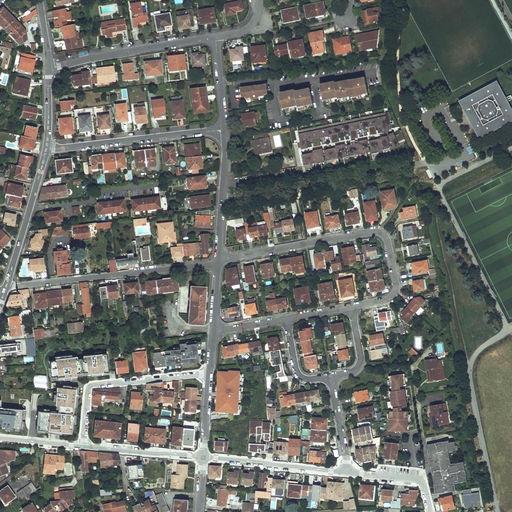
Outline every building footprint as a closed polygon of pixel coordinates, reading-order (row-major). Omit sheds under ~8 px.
[(242,2),(225,5),(228,16),(235,14),(235,11),(237,11),(243,10),(242,2)] [(322,2),(304,6),(306,18),(315,16),(315,15),(324,14),(323,8),(324,8),(322,2)] [(141,3),(130,5),(131,13),(143,11),(141,3)] [(0,23),(4,28),(15,20),(3,6),(0,9),(0,23)] [(296,7),(280,10),(281,15),(283,22),(298,20),(296,7)] [(380,7),(362,11),(365,24),(380,21),(379,16),(380,16),(379,12),(381,11),(380,7)] [(214,8),(199,11),(202,25),(217,22),(214,8)] [(37,14),(36,9),(23,19),(25,22),(37,14)] [(64,9),(53,11),(55,21),(56,20),(56,24),(55,24),(55,28),(61,27),(67,25),(66,20),(68,20),(66,12),(65,12),(64,9)] [(192,10),(176,13),(177,18),(179,17),(180,23),(178,24),(179,30),(187,28),(187,26),(190,25),(190,28),(195,27),(192,10)] [(143,11),(131,13),(132,16),(133,15),(133,19),(132,19),(134,29),(139,28),(139,24),(148,22),(146,13),(143,14),(143,11)] [(169,14),(154,17),(157,33),(172,30),(169,14)] [(21,25),(15,20),(4,28),(9,33),(21,25)] [(125,21),(107,24),(108,30),(102,31),(102,33),(126,28),(125,21)] [(67,25),(61,27),(62,33),(64,33),(65,39),(76,37),(74,30),(73,24),(67,25)] [(26,32),(21,25),(9,33),(15,39),(26,32)] [(126,28),(102,33),(103,37),(106,36),(107,40),(113,38),(112,34),(116,33),(127,31),(126,28)] [(322,30),(309,33),(312,47),(313,47),(314,53),(324,52),(321,40),(323,39),(322,30)] [(379,31),(356,35),(359,50),(363,49),(363,47),(372,46),(372,48),(376,47),(379,31)] [(20,45),(27,39),(26,32),(15,39),(20,45)] [(342,38),(333,39),(336,54),(342,53),(342,50),(345,50),(345,53),(352,51),(349,36),(345,37),(345,39),(342,40),(342,38)] [(76,37),(65,39),(68,50),(83,47),(82,39),(76,40),(76,37)] [(302,40),(287,43),(287,44),(289,53),(290,58),(305,55),(302,40)] [(287,44),(273,47),(274,53),(275,53),(276,56),(289,53),(287,44)] [(12,48),(3,46),(0,45),(0,56),(3,58),(3,63),(4,63),(4,64),(6,65),(6,64),(8,64),(12,48)] [(265,46),(251,48),(252,63),(266,61),(265,46)] [(235,50),(229,51),(230,62),(243,60),(241,47),(235,48),(235,50)] [(33,72),(36,56),(21,53),(17,69),(33,72)] [(196,54),(191,54),(192,67),(205,65),(203,55),(197,56),(196,54)] [(182,56),(167,58),(169,72),(184,70),(182,56)] [(159,62),(143,63),(145,77),(153,76),(161,75),(159,62)] [(131,64),(121,65),(122,73),(123,73),(124,80),(137,78),(137,73),(133,74),(131,64)] [(112,67),(103,68),(103,70),(96,71),(97,76),(93,76),(94,84),(114,82),(112,67)] [(82,76),(72,77),(73,87),(89,85),(88,72),(81,73),(82,76)] [(356,82),(352,83),(354,94),(369,91),(367,75),(355,77),(356,82)] [(31,80),(16,77),(12,93),(27,96),(31,80)] [(326,85),(322,85),(325,97),(339,95),(336,80),(336,78),(325,81),(326,85)] [(348,78),(336,80),(339,95),(340,96),(354,94),(352,83),(352,81),(349,82),(348,78)] [(254,85),(243,87),(245,96),(248,96),(252,96),(252,97),(254,97),(254,98),(262,97),(262,96),(264,96),(264,94),(267,94),(270,93),(269,84),(257,85),(258,88),(254,89),(254,85)] [(462,102),(480,136),(511,118),(511,113),(506,103),(504,99),(496,84),(462,102)] [(205,86),(190,88),(193,109),(208,107),(205,86)] [(308,88),(297,91),(300,106),(300,107),(315,104),(312,92),(308,92),(308,88)] [(286,95),(282,96),(284,108),(300,106),(297,91),(296,89),(285,91),(286,95)] [(67,96),(60,98),(61,112),(70,111),(69,105),(75,104),(74,100),(68,101),(67,96)] [(163,99),(151,101),(154,117),(165,116),(163,99)] [(173,102),(172,102),(175,119),(185,118),(182,100),(181,101),(173,102)] [(25,101),(24,104),(21,115),(35,119),(37,107),(36,107),(37,104),(25,101)] [(125,103),(115,104),(117,122),(127,121),(125,103)] [(138,107),(133,108),(135,123),(143,122),(143,123),(147,122),(145,104),(137,105),(138,107)] [(251,113),(243,114),(245,127),(257,125),(257,124),(255,113),(255,112),(254,112),(254,109),(250,110),(251,113)] [(380,114),(382,124),(384,133),(390,131),(390,130),(392,129),(389,112),(380,114)] [(371,116),(374,135),(378,134),(376,125),(382,124),(380,114),(371,116)] [(89,115),(78,117),(80,131),(91,130),(89,115)] [(107,115),(96,117),(98,129),(109,127),(107,115)] [(361,118),(363,128),(369,127),(371,135),(374,135),(371,116),(361,118)] [(61,129),(60,129),(61,133),(61,134),(62,134),(63,135),(74,134),(72,118),(61,120),(62,124),(61,124),(62,128),(61,129)] [(352,119),(356,138),(359,138),(358,129),(363,128),(361,118),(352,119)] [(343,121),(345,132),(350,131),(352,139),(356,138),(352,119),(343,121)] [(333,123),(337,142),(341,141),(339,133),(345,132),(343,121),(333,123)] [(324,125),(326,135),(332,134),(333,143),(337,142),(333,123),(324,125)] [(38,127),(26,124),(24,135),(35,138),(38,127)] [(315,127),(318,146),(322,145),(320,137),(326,135),(324,125),(315,127)] [(305,129),(307,139),(313,138),(315,146),(318,146),(315,127),(305,129)] [(309,148),(307,139),(305,129),(296,131),(299,145),(299,148),(302,147),(303,149),(309,148)] [(389,139),(391,147),(393,146),(394,148),(400,146),(398,142),(405,139),(402,132),(396,135),(395,132),(388,135),(388,136),(389,139)] [(259,134),(254,135),(255,140),(252,140),(255,155),(272,152),(269,137),(260,139),(259,134)] [(19,145),(33,149),(35,138),(24,135),(21,135),(19,145)] [(389,139),(388,136),(381,137),(381,138),(371,141),(373,154),(380,152),(379,149),(384,148),(384,151),(391,150),(391,147),(389,139)] [(356,153),(361,152),(361,154),(371,152),(369,139),(359,141),(361,151),(358,151),(356,140),(352,141),(353,144),(348,145),(351,158),(357,157),(356,153)] [(199,143),(185,145),(186,156),(201,155),(199,143)] [(339,158),(349,156),(346,144),(336,146),(338,154),(336,155),(334,148),(326,150),(328,163),(335,162),(334,158),(339,157),(339,158)] [(154,148),(134,151),(136,166),(156,164),(154,148)] [(303,154),(306,168),(312,166),(311,163),(316,162),(316,163),(326,161),(324,148),(314,150),(316,159),(313,159),(312,153),(303,154)] [(163,150),(164,163),(176,162),(174,149),(163,150)] [(125,166),(124,152),(114,153),(116,167),(125,166)] [(102,155),(104,168),(109,167),(116,167),(114,153),(102,155)] [(33,157),(20,154),(18,165),(27,167),(28,167),(29,162),(31,163),(33,157)] [(98,168),(99,168),(104,168),(102,155),(91,156),(92,165),(88,166),(89,174),(93,173),(93,168),(98,168)] [(188,168),(202,167),(201,155),(186,156),(188,168)] [(73,171),(71,158),(62,159),(63,161),(56,162),(57,173),(73,171)] [(14,175),(27,178),(28,173),(26,173),(27,167),(18,165),(11,163),(10,168),(12,168),(15,168),(14,175)] [(199,176),(187,177),(189,188),(207,186),(206,181),(205,181),(204,177),(200,177),(199,176)] [(23,185),(8,181),(6,193),(11,194),(21,196),(23,185)] [(48,198),(68,196),(66,184),(47,187),(48,198)] [(48,198),(47,187),(42,187),(38,199),(48,198)] [(394,189),(382,191),(385,207),(391,205),(391,204),(397,203),(397,202),(397,201),(394,189)] [(11,194),(6,193),(5,196),(11,198),(9,204),(18,207),(21,196),(11,194)] [(209,194),(191,196),(192,208),(211,205),(209,194)] [(161,205),(159,195),(151,196),(151,198),(146,198),(146,197),(140,198),(140,199),(132,200),(134,210),(142,209),(142,208),(147,207),(147,208),(153,208),(153,206),(161,205)] [(126,209),(125,199),(116,200),(116,201),(111,202),(111,201),(105,201),(106,203),(98,204),(99,214),(107,213),(107,211),(112,211),(112,212),(118,211),(118,210),(126,209)] [(375,200),(364,202),(368,220),(373,219),(373,217),(378,216),(375,200)] [(402,218),(418,215),(416,204),(405,206),(406,210),(400,211),(402,218)] [(355,212),(346,214),(348,224),(360,222),(358,208),(355,209),(355,212)] [(196,225),(210,226),(211,209),(197,211),(196,225)] [(61,211),(45,213),(46,223),(63,221),(61,211)] [(273,211),(269,212),(272,227),(276,227),(278,233),(285,231),(284,222),(276,223),(273,211)] [(306,213),(309,228),(315,226),(316,228),(321,227),(318,211),(306,213)] [(15,214),(4,212),(4,213),(2,212),(1,218),(4,219),(3,221),(8,222),(8,223),(13,224),(15,214)] [(267,225),(259,227),(260,234),(261,236),(269,234),(268,228),(272,227),(269,212),(264,213),(267,225)] [(339,215),(326,217),(328,228),(341,226),(339,215)] [(293,219),(283,221),(284,222),(285,231),(295,230),(293,219)] [(159,237),(159,243),(169,242),(169,237),(175,236),(174,232),(173,232),(171,222),(157,223),(159,237)] [(250,227),(246,228),(246,229),(247,235),(250,234),(253,234),(253,236),(254,235),(260,234),(259,227),(258,222),(252,224),(253,228),(250,228),(250,227)] [(74,238),(90,237),(88,224),(73,226),(74,238)] [(413,225),(403,227),(406,238),(415,237),(413,225)] [(4,226),(0,230),(0,246),(1,247),(13,235),(4,226)] [(68,226),(55,228),(52,236),(69,234),(68,226)] [(41,235),(47,235),(47,229),(29,231),(27,237),(32,239),(31,244),(32,245),(31,248),(37,250),(38,246),(42,248),(44,240),(42,239),(41,235)] [(246,229),(237,231),(240,240),(248,238),(247,235),(246,229)] [(202,242),(198,242),(199,254),(208,253),(206,241),(209,240),(208,233),(201,234),(202,242)] [(199,254),(198,242),(182,244),(183,245),(184,255),(199,254)] [(370,243),(362,245),(364,253),(365,260),(366,261),(371,260),(370,255),(378,253),(377,246),(377,243),(370,245),(370,243)] [(418,244),(407,246),(408,250),(410,249),(411,255),(420,253),(418,244)] [(184,255),(183,245),(178,246),(173,246),(174,256),(184,255)] [(144,246),(144,248),(140,248),(142,260),(150,259),(149,246),(144,246)] [(343,248),(346,264),(365,260),(364,253),(356,255),(354,246),(343,248)] [(58,251),(54,251),(55,261),(57,261),(60,261),(60,264),(57,264),(58,275),(71,273),(70,263),(68,264),(68,260),(66,250),(62,250),(58,251)] [(325,254),(326,260),(335,258),(334,252),(331,252),(331,250),(324,251),(325,254)] [(128,258),(116,259),(117,265),(119,265),(119,268),(135,266),(134,257),(133,257),(133,253),(128,253),(128,258)] [(315,255),(318,268),(327,266),(326,260),(325,254),(320,254),(315,255)] [(306,271),(303,255),(298,256),(298,258),(291,259),(293,269),(294,273),(306,271)] [(340,256),(336,256),(337,261),(331,262),(333,270),(343,269),(340,256)] [(28,264),(28,270),(33,269),(35,269),(36,271),(45,270),(43,258),(29,259),(29,264),(28,264)] [(280,260),(282,271),(286,271),(293,269),(291,259),(291,258),(280,260)] [(427,260),(410,263),(411,268),(415,267),(416,272),(429,270),(430,270),(427,260)] [(273,262),(262,264),(264,277),(275,275),(273,262)] [(244,266),(247,282),(244,283),(245,290),(250,289),(249,282),(257,281),(255,264),(244,266)] [(237,268),(231,269),(229,269),(228,272),(228,280),(227,280),(229,286),(232,285),(240,284),(237,268)] [(381,268),(368,270),(370,281),(384,279),(383,273),(382,273),(381,268)] [(179,290),(177,278),(156,280),(157,293),(179,290)] [(352,278),(340,280),(343,296),(355,294),(352,278)] [(384,288),(385,285),(384,279),(370,281),(372,291),(382,289),(384,288)] [(423,279),(414,281),(416,290),(425,289),(423,279)] [(147,294),(157,293),(156,280),(145,281),(146,284),(141,285),(142,291),(147,290),(147,294)] [(82,288),(84,304),(82,304),(84,312),(84,313),(91,312),(87,282),(80,283),(80,288),(82,288)] [(125,293),(138,291),(137,282),(124,283),(125,293)] [(335,298),(332,282),(319,284),(322,300),(335,298)] [(118,296),(117,284),(106,286),(107,298),(111,297),(118,296)] [(189,286),(187,325),(203,326),(206,287),(189,286)] [(308,286),(295,288),(298,303),(311,301),(308,286)] [(73,300),(71,288),(62,290),(63,301),(64,305),(66,305),(65,304),(65,301),(67,301),(73,300)] [(62,290),(45,292),(46,294),(47,302),(63,301),(62,290)] [(21,298),(21,294),(20,294),(10,295),(6,306),(22,304),(21,298)] [(34,295),(36,308),(47,307),(47,302),(46,294),(34,295)] [(288,308),(286,297),(276,299),(278,310),(288,308)] [(421,297),(415,298),(408,305),(415,311),(416,312),(421,306),(426,300),(421,297)] [(266,301),(268,312),(278,310),(276,299),(270,300),(266,301)] [(255,303),(249,304),(244,305),(246,316),(258,314),(256,303),(255,303)] [(412,321),(409,319),(415,311),(408,305),(402,313),(404,315),(402,317),(409,324),(412,321)] [(239,316),(237,306),(228,308),(229,310),(225,311),(227,317),(234,316),(234,317),(239,316)] [(393,318),(391,309),(379,312),(379,316),(380,320),(393,318)] [(18,315),(9,316),(10,320),(11,326),(20,325),(18,315)] [(367,317),(369,328),(381,326),(380,320),(379,316),(377,316),(377,315),(367,317)] [(72,322),(67,323),(68,334),(84,332),(83,321),(78,322),(72,322)] [(334,331),(336,331),(337,334),(345,333),(344,322),(332,324),(334,331)] [(12,336),(21,335),(20,325),(11,326),(12,333),(12,336)] [(311,327),(300,330),(302,341),(311,339),(313,339),(311,327)] [(33,329),(34,332),(34,338),(34,339),(46,337),(45,329),(45,328),(33,329)] [(345,341),(347,340),(345,333),(337,334),(340,350),(347,348),(345,341)] [(372,343),(370,343),(371,346),(372,346),(388,343),(391,342),(391,339),(385,340),(384,334),(371,336),(372,343)] [(278,336),(269,338),(271,351),(281,349),(278,336)] [(26,339),(27,356),(35,356),(34,339),(34,338),(26,339)] [(302,341),(305,356),(314,354),(311,339),(302,341)] [(181,349),(165,351),(166,365),(175,364),(175,363),(198,360),(198,357),(197,348),(200,348),(201,341),(180,344),(181,349)] [(251,352),(263,350),(262,341),(249,343),(251,351),(251,352)] [(15,342),(0,344),(0,352),(21,350),(21,343),(15,344),(15,342)] [(239,344),(239,343),(235,344),(237,353),(251,351),(249,343),(249,342),(239,344)] [(386,348),(388,347),(388,343),(372,346),(373,350),(372,351),(374,359),(384,357),(383,352),(387,351),(386,348)] [(224,346),(226,357),(237,355),(237,353),(235,344),(224,346)] [(340,350),(339,350),(334,351),(335,354),(333,354),(334,363),(341,361),(340,359),(344,358),(344,357),(350,356),(348,348),(347,348),(340,350)] [(419,355),(412,348),(408,352),(416,359),(419,355)] [(281,349),(271,351),(274,365),(280,364),(282,370),(277,372),(278,378),(287,376),(283,363),(281,349)] [(133,352),(135,371),(141,370),(141,368),(147,367),(145,350),(133,352)] [(118,358),(117,351),(114,352),(116,372),(128,371),(127,360),(117,361),(118,358)] [(154,361),(157,360),(158,366),(166,365),(165,351),(164,351),(153,351),(154,361)] [(80,358),(82,375),(87,374),(92,373),(92,371),(94,371),(96,370),(96,373),(102,372),(102,370),(108,369),(109,371),(107,352),(105,352),(94,353),(83,355),(83,357),(80,358)] [(317,356),(319,355),(319,353),(314,354),(305,356),(307,364),(309,367),(312,367),(319,366),(317,356)] [(76,376),(82,375),(80,358),(77,358),(77,356),(72,356),(55,358),(56,360),(50,361),(51,367),(50,367),(51,376),(58,376),(58,378),(73,376),(76,376)] [(430,358),(426,359),(428,368),(430,368),(432,380),(442,378),(441,374),(445,373),(444,365),(443,366),(439,366),(438,359),(438,357),(436,357),(430,358)] [(241,372),(218,371),(216,412),(238,414),(241,372)] [(405,374),(389,376),(391,388),(392,391),(391,391),(393,408),(394,408),(394,411),(390,411),(389,430),(409,431),(410,411),(404,411),(403,411),(403,407),(404,406),(407,406),(404,389),(402,389),(400,390),(400,386),(401,386),(406,385),(405,374)] [(33,387),(46,388),(47,376),(34,375),(33,387)] [(151,397),(150,400),(160,401),(162,390),(162,388),(162,386),(162,382),(148,384),(147,389),(155,390),(154,397),(151,397)] [(58,412),(74,414),(75,395),(76,388),(71,388),(71,386),(63,385),(63,387),(57,387),(56,394),(56,401),(55,405),(56,405),(59,405),(58,409),(58,412)] [(120,393),(120,387),(94,390),(93,390),(92,397),(92,401),(92,405),(101,406),(101,401),(104,401),(104,398),(120,400),(121,393),(120,393)] [(195,399),(196,390),(186,389),(186,391),(185,399),(195,399)] [(320,399),(319,389),(310,391),(311,400),(320,399)] [(368,389),(355,391),(358,401),(370,399),(370,397),(368,390),(368,389)] [(174,390),(162,390),(160,401),(173,402),(177,402),(177,398),(178,391),(174,390)] [(132,391),(130,407),(141,408),(142,395),(139,395),(140,392),(136,392),(132,391)] [(310,391),(295,394),(297,403),(311,400),(310,391)] [(297,403),(295,394),(289,395),(285,395),(285,397),(281,398),(283,405),(297,403)] [(195,399),(185,399),(185,411),(194,412),(195,399)] [(443,403),(432,405),(433,413),(435,425),(446,423),(445,416),(449,416),(448,411),(444,412),(444,409),(443,403)] [(373,405),(359,408),(361,419),(374,416),(373,411),(374,411),(373,405)] [(0,428),(25,430),(27,409),(0,407),(0,428)] [(74,414),(58,412),(56,412),(56,413),(51,413),(51,412),(49,412),(40,411),(39,411),(37,431),(43,432),(44,429),(58,430),(68,431),(69,427),(72,427),(73,422),(74,414)] [(328,418),(314,417),(314,429),(327,430),(328,418)] [(100,434),(100,436),(107,437),(108,420),(96,419),(95,433),(100,434)] [(263,422),(263,419),(250,419),(250,421),(250,433),(256,434),(265,434),(264,440),(270,441),(271,422),(263,422)] [(120,436),(121,422),(108,420),(107,437),(114,437),(114,435),(120,436)] [(226,434),(230,434),(230,439),(236,439),(236,433),(239,433),(250,433),(250,421),(226,424),(226,434)] [(138,423),(128,422),(127,435),(131,435),(131,439),(137,439),(138,423)] [(145,426),(144,440),(155,442),(156,427),(145,426)] [(174,426),(172,443),(182,444),(184,427),(174,426)] [(371,426),(353,429),(355,442),(358,441),(359,449),(356,449),(358,457),(363,461),(376,459),(376,446),(375,446),(371,426)] [(165,442),(166,428),(156,427),(155,442),(165,442)] [(194,428),(184,427),(182,444),(193,445),(194,428)] [(313,440),(327,441),(327,430),(314,429),(313,440)] [(302,439),(290,439),(290,442),(289,452),(289,453),(302,454),(302,446),(302,441),(302,439)] [(216,440),(215,448),(224,449),(224,450),(228,451),(229,441),(216,440)] [(290,442),(274,441),(273,453),(279,453),(279,455),(285,455),(285,454),(289,452),(290,442)] [(399,442),(386,441),(385,457),(397,458),(399,442)] [(449,442),(448,441),(427,445),(436,494),(456,491),(454,484),(468,481),(464,462),(451,464),(449,452),(457,451),(455,441),(449,442)] [(259,449),(261,449),(261,451),(265,451),(266,444),(249,443),(249,452),(258,452),(259,449)] [(15,450),(11,450),(11,451),(4,450),(0,449),(0,465),(5,463),(7,462),(10,461),(14,459),(15,450)] [(326,462),(327,450),(320,449),(320,451),(319,451),(318,456),(321,456),(321,462),(326,462)] [(99,452),(87,450),(88,457),(94,457),(94,461),(100,461),(99,452)] [(308,453),(307,461),(321,462),(321,456),(318,456),(319,451),(311,450),(310,453),(308,453)] [(100,461),(101,467),(113,466),(113,464),(112,453),(99,452),(100,461)] [(45,453),(44,471),(55,472),(55,467),(63,467),(64,454),(45,453)] [(113,464),(121,463),(119,454),(112,453),(113,464)] [(144,469),(156,467),(155,457),(142,456),(144,469)] [(126,464),(128,476),(142,474),(141,462),(126,464)] [(188,476),(188,464),(177,464),(176,475),(172,474),(171,488),(184,489),(185,479),(186,479),(186,476),(188,476)] [(209,465),(209,478),(216,479),(216,477),(221,478),(222,466),(209,465)] [(235,472),(229,471),(228,482),(238,484),(239,470),(235,470),(235,472)] [(248,473),(244,473),(243,484),(253,485),(255,472),(251,471),(251,473),(248,473)] [(260,472),(258,487),(271,489),(271,482),(266,482),(267,473),(260,472)] [(272,492),(275,492),(275,494),(284,495),(286,479),(281,479),(281,480),(278,480),(279,477),(274,476),(272,492)] [(314,481),(313,485),(312,498),(320,499),(320,496),(321,487),(321,486),(317,485),(318,481),(314,481)] [(328,487),(321,487),(320,496),(327,497),(328,495),(341,496),(342,487),(341,487),(341,482),(329,481),(328,487)] [(22,498),(25,496),(28,493),(31,491),(36,488),(32,482),(17,492),(22,498)] [(344,482),(341,482),(341,487),(342,487),(341,496),(328,495),(327,497),(343,498),(344,482)] [(289,483),(287,495),(302,496),(302,494),(303,484),(289,483)] [(374,484),(361,483),(361,496),(373,497),(374,484)] [(33,495),(42,488),(41,484),(36,488),(31,491),(33,495)] [(313,485),(303,484),(302,494),(308,494),(308,498),(312,498),(313,485)] [(8,485),(0,490),(0,494),(6,503),(16,496),(8,485)] [(218,505),(224,505),(226,505),(226,498),(227,498),(228,492),(228,488),(225,488),(223,488),(219,487),(218,505)] [(393,500),(394,489),(382,488),(381,499),(393,500)] [(66,491),(60,491),(61,499),(65,499),(70,498),(74,498),(73,489),(66,490),(66,491)] [(472,489),(464,490),(466,507),(472,506),(472,503),(481,502),(480,492),(472,492),(472,489)] [(402,492),(402,503),(414,504),(415,491),(409,490),(409,493),(402,492)] [(167,504),(162,492),(156,494),(159,503),(163,511),(164,511),(170,510),(168,504),(167,504)] [(439,498),(440,504),(442,503),(443,510),(455,507),(452,495),(439,498)] [(153,497),(148,499),(144,501),(148,511),(162,511),(163,511),(159,503),(156,504),(155,501),(153,497)] [(57,504),(61,510),(69,505),(65,499),(61,499),(50,500),(52,502),(54,506),(57,504)] [(174,499),(173,511),(187,511),(188,500),(174,499)] [(44,503),(46,506),(44,507),(45,511),(44,511),(52,511),(56,509),(54,506),(52,502),(49,503),(47,501),(44,503)] [(105,511),(118,511),(126,510),(124,501),(117,502),(116,501),(104,504),(105,511)] [(148,511),(144,501),(135,505),(138,510),(136,511),(148,511)] [(255,502),(243,501),(242,511),(244,511),(253,511),(255,506),(255,502)] [(24,511),(42,511),(41,509),(37,511),(32,503),(22,509),(24,511)]
